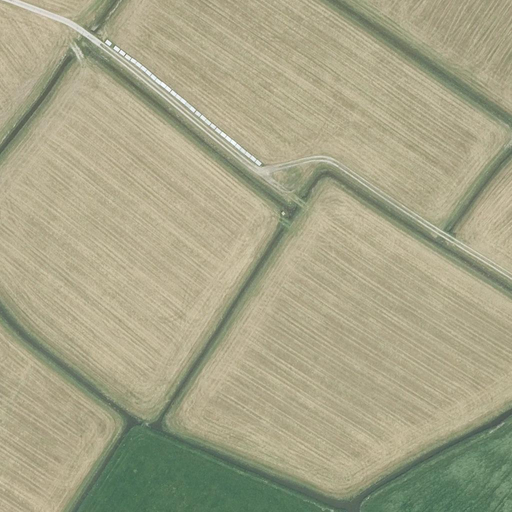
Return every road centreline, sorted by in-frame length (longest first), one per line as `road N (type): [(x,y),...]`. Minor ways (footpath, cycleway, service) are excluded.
road 1 (track): [(304,205),(82,31),(10,0)]
road 2 (track): [(254,169),(328,159),(511,277)]
